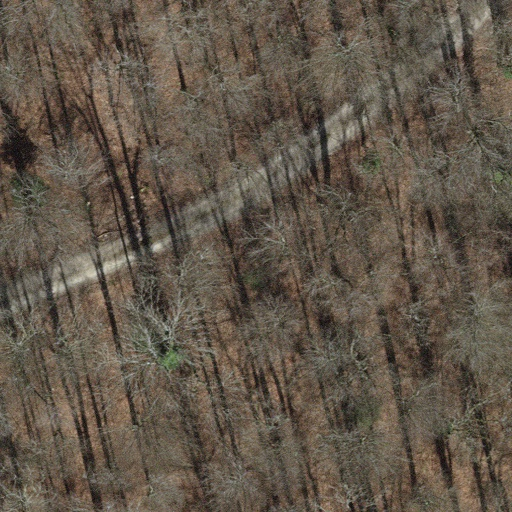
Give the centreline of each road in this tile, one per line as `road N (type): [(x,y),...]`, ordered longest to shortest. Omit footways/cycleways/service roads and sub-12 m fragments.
road 1 (track): [(0,307),(242,197),(498,0)]
road 2 (track): [(480,511),(481,465),(511,380)]
